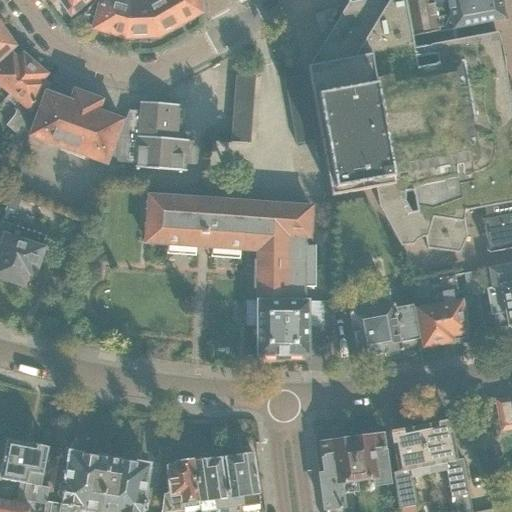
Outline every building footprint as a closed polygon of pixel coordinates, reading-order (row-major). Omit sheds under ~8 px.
[(59,0),(60,0),(58,1),(65,11),(67,11),(70,15),(88,0),(59,0)] [(122,3),(119,2),(113,0),(95,0),(83,15),(83,16),(96,20),(93,29),(103,32),(102,34),(114,37),(116,35),(123,37),(125,29),(124,15),(125,11),(126,6),(122,3)] [(125,29),(123,37),(124,38),(135,37),(135,40),(146,39),(148,37),(157,37),(161,35),(163,36),(196,17),(197,15),(199,13),(200,13),(198,0),(153,0),(148,3),(137,4),(136,0),(119,0),(119,2),(122,3),(126,6),(125,11),(124,15),(125,29)] [(511,163),(505,122),(511,120),(511,88),(511,89),(499,91),(497,83),(489,36),(496,35),(496,34),(472,38),(471,38),(455,41),(453,30),(413,38),(408,10),(406,0),(363,0),(350,3),(350,2),(347,2),(348,3),(309,67),(307,67),(331,197),(375,188),(379,206),(400,246),(413,244),(417,240),(422,237),(425,237),(427,248),(459,253),(467,236),(463,219),(465,211),(483,207),(486,220),(483,221),(488,253),(511,248),(511,163)] [(413,38),(453,30),(455,41),(471,38),(468,26),(504,20),(499,0),(446,0),(447,0),(433,3),(432,0),(406,0),(408,10),(413,38)] [(0,58),(13,47),(7,38),(8,37),(8,36),(9,35),(9,34),(8,33),(3,26),(2,26),(1,25),(0,25),(0,58)] [(0,84),(10,93),(35,64),(27,57),(25,57),(23,56),(18,61),(12,56),(0,66),(0,84)] [(35,64),(10,93),(5,98),(16,107),(14,116),(6,126),(15,134),(45,87),(46,86),(40,81),(45,75),(43,73),(43,71),(35,64)] [(254,141),(256,76),(234,75),(232,140),(254,141)] [(180,106),(139,103),(139,104),(140,104),(139,119),(127,115),(123,124),(120,123),(121,121),(97,113),(101,101),(74,91),(70,103),(46,94),(30,136),(106,164),(109,154),(117,157),(116,159),(118,163),(136,164),(136,166),(134,166),(134,168),(186,172),(186,171),(185,170),(187,142),(188,142),(188,141),(177,140),(179,107),(180,107),(180,106)] [(258,251),(257,302),(306,302),(305,287),(318,287),(318,264),(318,246),(308,246),(308,234),(311,235),(313,205),(149,193),(146,242),(167,244),(167,254),(195,256),(195,246),(212,247),(211,257),(239,260),(240,250),(258,251)] [(4,212),(13,215),(19,197),(10,194),(4,212)] [(34,275),(37,263),(40,262),(42,257),(41,253),(42,249),(42,248),(45,247),(47,242),(45,239),(46,236),(1,221),(0,223),(0,241),(3,243),(0,251),(0,281),(6,283),(7,280),(23,285),(27,273),(34,275)] [(511,264),(488,269),(491,288),(487,289),(487,290),(486,290),(491,315),(505,313),(508,326),(511,329),(511,264)] [(463,274),(467,296),(483,294),(479,271),(463,274)] [(464,297),(467,296),(463,274),(437,279),(440,294),(442,294),(450,342),(467,339),(463,316),(467,316),(464,297)] [(391,300),(390,294),(350,300),(352,317),(350,317),(357,359),(401,351),(401,348),(419,344),(411,297),(391,300)] [(424,347),(450,342),(442,294),(440,294),(432,296),(433,303),(438,302),(439,307),(417,310),(424,347)] [(308,302),(306,302),(257,302),(247,303),(247,326),(257,326),(257,356),(307,356),(307,326),(323,326),(323,303),(308,303),(308,302)] [(511,398),(495,401),(497,413),(498,422),(499,432),(511,429),(511,398)] [(497,413),(488,414),(489,423),(498,422),(497,413)] [(420,427),(428,474),(446,471),(451,498),(452,507),(462,505),(463,511),(471,511),(462,460),(457,461),(449,422),(420,427)] [(411,478),(428,474),(420,427),(390,433),(397,472),(393,473),(399,508),(399,511),(415,511),(414,505),(416,505),(411,478)] [(374,480),(375,485),(386,484),(387,490),(394,488),(393,479),(388,480),(382,436),(366,438),(365,435),(355,437),(355,439),(351,440),(357,482),(374,480)] [(357,482),(351,440),(347,440),(347,438),(336,439),(336,442),(320,444),(325,475),(320,475),(324,511),(343,511),(341,494),(359,492),(357,482)] [(6,441),(0,473),(0,479),(21,484),(19,492),(20,493),(20,492),(24,493),(23,501),(45,506),(48,489),(40,487),(48,448),(31,445),(31,446),(6,441)] [(227,492),(229,511),(236,511),(237,511),(235,511),(234,506),(241,505),(241,507),(259,504),(258,494),(252,453),(250,453),(246,449),(238,450),(235,455),(233,455),(233,457),(224,459),(229,492),(227,492)] [(100,511),(109,459),(99,457),(99,456),(98,454),(97,453),(96,453),(94,452),(93,453),(92,453),(91,453),(90,454),(89,456),(69,452),(64,486),(59,489),(58,497),(61,502),(61,504),(51,503),(49,511),(100,511)] [(229,511),(227,492),(225,492),(220,459),(211,460),(211,459),(209,459),(205,455),(197,456),(194,461),(193,461),(200,511),(199,511),(205,511),(218,510),(218,509),(224,508),(224,511),(229,511)] [(144,511),(146,511),(147,503),(150,500),(155,469),(148,468),(149,465),(129,462),(129,461),(128,460),(128,459),(127,458),(126,458),(125,457),(123,457),(121,458),(120,459),(119,460),(109,459),(100,511),(144,511)] [(199,511),(200,511),(193,461),(175,464),(175,467),(167,468),(168,474),(167,474),(169,490),(168,490),(168,495),(164,496),(162,511),(199,511)] [(26,511),(28,507),(0,500),(0,511),(26,511)]
